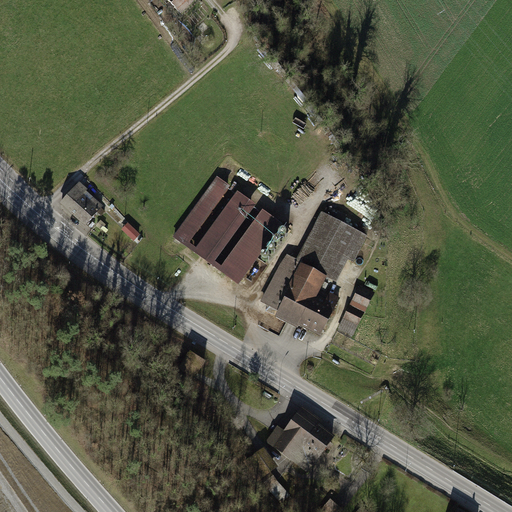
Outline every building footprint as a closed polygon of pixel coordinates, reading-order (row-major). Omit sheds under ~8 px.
[(201,0),(178,0),(174,4),(189,22),(207,7),(201,0)] [(283,223),(216,175),(172,237),(238,285),(283,223)] [(79,182),(59,204),(80,222),(101,201),(79,182)] [(299,260),(287,254),(260,301),(320,336),(340,298),(330,294),(326,298),(318,295),(326,277),(336,282),(348,260),(354,262),(368,235),(322,212),(299,260)] [(140,234),(128,222),(121,230),(134,241),(140,234)] [(360,285),(339,327),(354,335),(376,293),(360,285)] [(268,442),(259,454),(282,471),(290,460),(313,476),(343,435),(302,404),(271,445),(268,442)]
